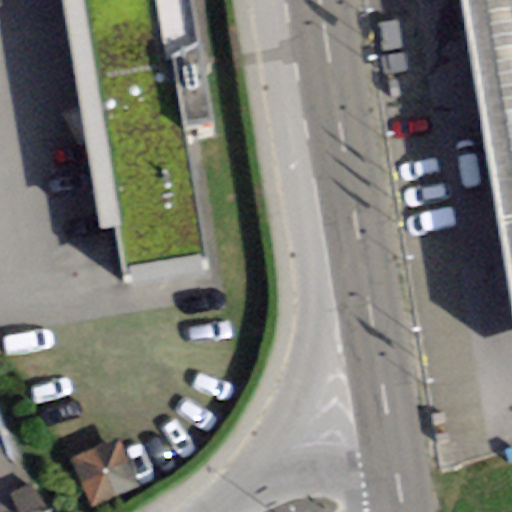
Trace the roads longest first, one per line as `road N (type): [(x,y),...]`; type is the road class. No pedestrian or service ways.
road 1 (primary): [(398,481),(320,0)]
road 2 (unknown): [(511,384),(437,0)]
